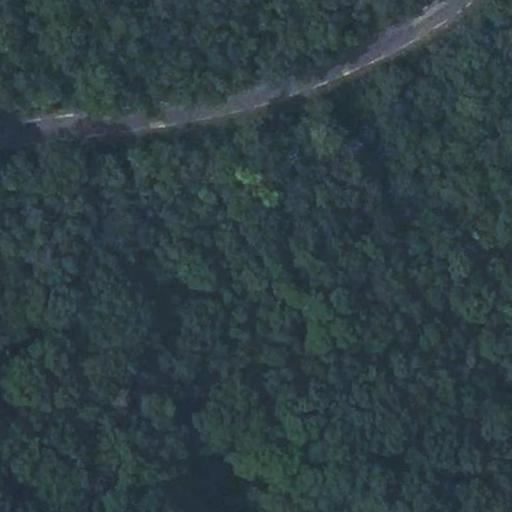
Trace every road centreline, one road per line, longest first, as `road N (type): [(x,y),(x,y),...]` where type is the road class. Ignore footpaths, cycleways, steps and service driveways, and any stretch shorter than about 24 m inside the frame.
road 1 (unclassified): [(0,129),(138,112),(263,84),(355,48),(443,0)]
road 2 (track): [(220,511),(221,478),(240,438),(281,396),(348,360),(511,219)]
